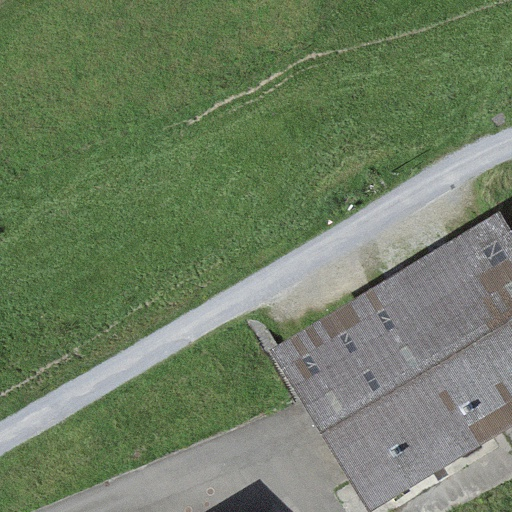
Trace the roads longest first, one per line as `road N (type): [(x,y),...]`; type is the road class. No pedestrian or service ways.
road 1 (track): [(0,437),(465,170),(511,151)]
road 2 (track): [(319,511),(228,455),(87,511)]
